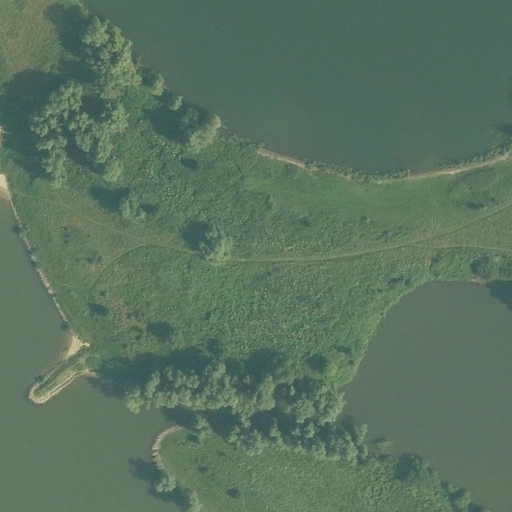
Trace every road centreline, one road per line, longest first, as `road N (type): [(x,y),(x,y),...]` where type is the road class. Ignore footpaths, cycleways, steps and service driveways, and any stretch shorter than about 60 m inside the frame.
road 1 (motorway): [(0,329),(507,0)]
road 2 (motorway): [(470,0),(0,304)]
